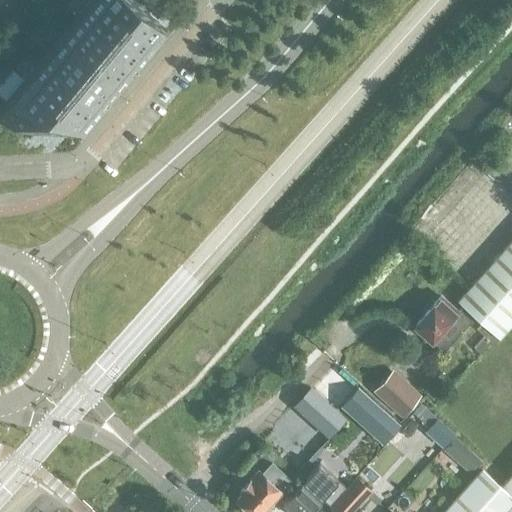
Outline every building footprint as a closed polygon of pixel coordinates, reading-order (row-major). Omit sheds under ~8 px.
[(0,117),(28,129),(76,125),(161,21),(135,0),(88,0),(0,107),(0,117)] [(511,238),(470,286),(458,300),(463,305),(475,316),(482,323),(477,329),(484,335),(474,347),(480,353),(491,341),(492,343),(498,337),(499,337),(511,322),(511,238)] [(444,352),(475,316),(463,305),(458,310),(440,295),(414,326),(431,341),(432,341),(444,352)] [(393,367),(373,388),(400,414),(420,392),(393,367)] [(344,401),(371,425),(384,411),(357,386),(344,401)] [(327,402),(311,419),(329,435),(344,419),(327,402)] [(427,425),(436,415),(421,402),(412,411),(427,425)] [(455,432),(436,416),(425,429),(443,445),(455,432)] [(482,459),(454,434),(442,447),(470,472),(482,459)] [(302,480),(283,502),(293,511),(309,511),(322,498),(330,505),(346,486),(318,462),(305,477),(303,480),(302,480)] [(260,511),(281,490),(280,489),(291,477),(276,463),(265,476),(259,470),(241,490),(243,492),(237,499),(251,511),(260,511)] [(511,511),(511,472),(501,485),(481,467),(441,511),(511,511)] [(330,505),(337,511),(350,511),(362,499),(371,488),(356,475),(347,486),(346,486),(330,505)] [(389,511),(392,510),(382,502),(373,511),(389,511)]
